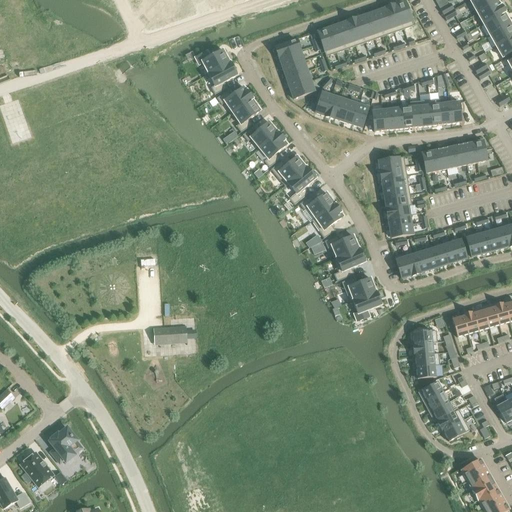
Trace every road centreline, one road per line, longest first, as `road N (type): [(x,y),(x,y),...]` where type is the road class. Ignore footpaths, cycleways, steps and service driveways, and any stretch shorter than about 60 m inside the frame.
road 1 (residential): [(385,0),(265,40),(244,55),(330,179)]
road 2 (residential): [(483,452),(453,453),(430,439),(395,349),(415,322),(511,290)]
road 3 (residential): [(330,179),(392,287),(511,255)]
road 4 (residential): [(511,112),(469,133),(369,151),(330,179)]
road 5 (residential): [(85,392),(146,511)]
